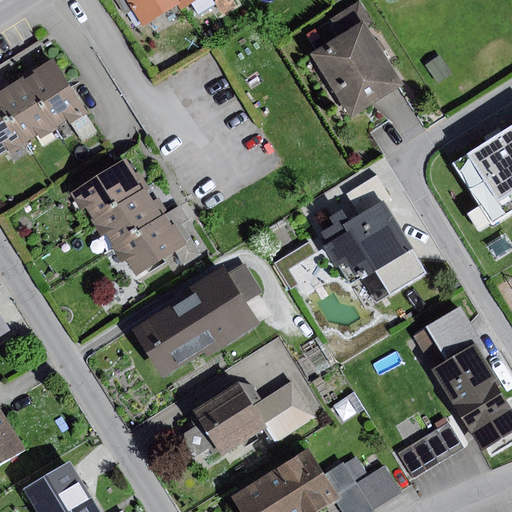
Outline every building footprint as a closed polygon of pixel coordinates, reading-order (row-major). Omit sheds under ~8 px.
[(126,0),(142,27),(183,3),(181,0),(126,0)] [(234,0),(181,0),(183,3),(187,7),(198,0),(215,0),(224,13),(238,5),(234,0)] [(341,37),(313,55),(352,118),(405,84),(366,21),(371,17),(360,0),(330,19),(341,37)] [(440,55),(425,65),(438,84),(453,74),(440,55)] [(55,61),(25,79),(56,130),(70,122),(82,142),(98,132),(55,61)] [(56,130),(25,79),(0,93),(0,97),(30,146),(56,130)] [(30,146),(0,97),(0,154),(8,150),(12,157),(30,146)] [(511,128),(454,165),(493,225),(511,213),(511,128)] [(129,159),(72,194),(90,222),(92,221),(141,191),(135,182),(141,178),(129,159)] [(347,194),(360,216),(383,202),(390,198),(377,176),(347,194)] [(145,189),(141,191),(92,221),(102,238),(107,235),(114,247),(162,217),(145,189)] [(349,232),(328,244),(352,284),(377,269),(392,293),(426,273),(383,202),(360,216),(345,225),(349,232)] [(166,215),(162,217),(114,247),(123,263),(127,260),(137,276),(189,244),(176,224),(172,226),(166,215)] [(310,242),(274,263),(290,290),(298,285),(289,269),(316,253),(310,242)] [(262,291),(246,265),(227,277),(243,303),(262,291)] [(224,272),(132,329),(165,382),(257,325),(243,303),(227,277),(224,272)] [(428,329),(449,363),(479,345),(483,343),(462,308),(428,329)] [(0,337),(10,331),(0,314),(0,337)] [(449,363),(434,372),(483,451),(511,433),(511,407),(504,395),(503,384),(479,345),(449,363)] [(292,381),(255,405),(270,428),(279,442),(317,418),(292,381)] [(241,383),(195,410),(203,423),(184,434),(188,447),(197,455),(217,444),(224,455),(270,428),(255,405),(241,383)] [(0,405),(0,466),(27,450),(0,406),(0,405)] [(451,429),(406,456),(420,479),(465,452),(451,429)] [(310,448),(234,496),(242,509),(238,511),(321,511),(342,499),(327,475),(310,448)] [(356,457),(327,475),(342,499),(349,511),(371,511),(402,493),(386,466),(368,477),(356,457)] [(100,511),(71,464),(25,492),(37,511),(100,511)]
